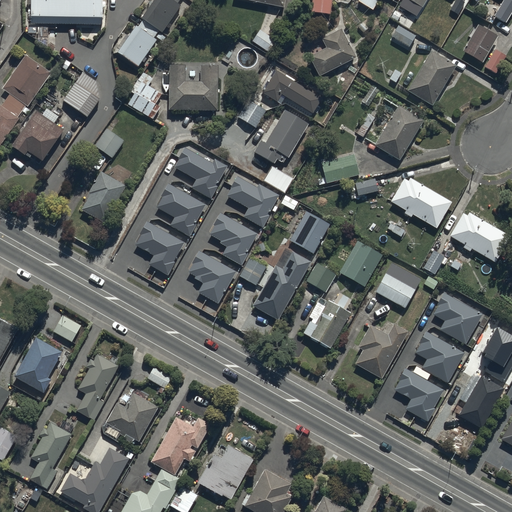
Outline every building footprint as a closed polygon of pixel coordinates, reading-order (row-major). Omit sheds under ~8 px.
[(30,0),(31,27),(103,28),(102,0),(30,0)] [(156,0),(140,24),(142,25),(137,32),(134,30),(116,56),(137,71),(142,65),(144,67),(150,58),(148,57),(158,43),(162,45),(166,39),(162,37),(181,9),(178,7),(182,0),(156,0)] [(233,0),(233,1),(284,10),(285,0),(233,0)] [(332,0),(312,0),(311,16),(331,18),(332,0)] [(428,0),(404,0),(423,10),(428,0)] [(511,16),(511,0),(500,0),(505,2),(494,21),(506,28),(511,16)] [(415,39),(398,29),(391,40),(408,51),(415,39)] [(498,41),(478,30),(463,55),(483,66),(498,41)] [(275,43),(259,33),(252,45),(268,55),(275,43)] [(356,62),(340,33),(321,43),(326,52),(309,61),(319,80),(356,62)] [(506,60),(494,53),(483,71),(495,78),(506,60)] [(455,68),(430,55),(407,96),(433,110),(455,68)] [(51,77),(26,59),(3,92),(10,97),(1,110),(0,108),(0,150),(20,123),(18,121),(22,114),(27,118),(31,113),(27,111),(51,77)] [(168,86),(168,113),(218,114),(218,68),(201,68),(201,86),(185,85),(185,69),(169,69),(169,71),(165,71),(165,86),(168,86)] [(83,74),(62,103),(88,122),(101,105),(96,83),(83,74)] [(154,81),(143,74),(130,94),(134,97),(128,107),(152,122),(159,109),(156,107),(162,97),(149,89),(154,81)] [(285,80),(275,74),(261,95),(276,105),(278,102),(282,104),(285,99),(313,117),(321,104),(293,85),(295,83),(287,77),(285,80)] [(266,114),(248,102),(236,120),(255,132),(266,114)] [(424,125),(398,109),(374,149),(399,165),(424,125)] [(310,128),(285,112),(277,124),(274,122),(252,155),(273,168),(276,164),(282,167),(286,162),(287,163),(310,128)] [(43,119),(36,115),(12,152),(25,161),(29,156),(44,166),(65,135),(54,128),(59,121),(47,113),(43,119)] [(374,120),(367,117),(356,136),(363,139),(374,120)] [(124,143),(106,131),(93,151),(111,163),(124,143)] [(214,162),(212,166),(184,151),(178,162),(179,163),(174,171),(196,183),(191,191),(211,202),(218,190),(216,189),(227,169),(214,162)] [(354,158),(321,166),(326,187),(359,178),(354,158)] [(270,169),(262,184),(285,197),(293,182),(270,169)] [(90,198),(81,214),(104,227),(125,189),(99,174),(87,196),(90,198)] [(374,179),(354,184),(358,200),(378,196),(374,179)] [(259,187),(257,191),(236,180),(230,191),(230,192),(226,200),(248,212),(243,220),(263,231),(270,219),(268,218),(279,198),(259,187)] [(403,182),(391,205),(404,212),(402,216),(411,221),(412,218),(436,231),(451,204),(410,182),(408,185),(403,182)] [(195,227),(206,208),(167,187),(160,199),(162,200),(156,210),(175,220),(169,230),(189,241),(197,228),(195,227)] [(289,243),(313,257),(330,228),(306,214),(289,243)] [(246,256),(257,237),(220,216),(212,229),(214,230),(209,238),(221,244),(220,246),(226,250),(222,258),(241,269),(248,257),(246,256)] [(462,217),(449,240),(464,248),(463,251),(470,255),(471,253),(495,266),(509,240),(469,217),(467,220),(462,217)] [(174,265),(184,246),(146,225),(139,237),(141,238),(135,249),(153,259),(148,268),(168,279),(175,266),(174,265)] [(404,233),(389,226),(386,232),(401,239),(404,233)] [(383,260),(356,244),(338,276),(365,291),(383,260)] [(218,307),(236,275),(199,254),(192,266),(193,267),(188,276),(196,280),(194,282),(203,287),(198,296),(218,307)] [(444,261),(432,254),(422,272),(434,279),(444,261)] [(278,324),(310,266),(292,256),(282,274),(275,270),(253,310),(278,324)] [(266,270),(248,260),(238,278),(256,288),(266,270)] [(336,277),(315,266),(297,298),(315,308),(317,305),(323,295),(325,296),(336,277)] [(420,283),(390,267),(374,294),(405,311),(420,283)] [(438,308),(433,318),(444,324),(439,334),(466,348),(482,318),(442,296),(437,307),(438,308)] [(330,353),(350,316),(345,314),(351,303),(339,297),(334,307),(328,304),(325,310),(317,305),(315,308),(315,309),(308,320),(312,322),(303,338),(330,353)] [(0,358),(19,324),(0,314),(0,358)] [(64,315),(54,333),(73,343),(82,325),(64,315)] [(511,335),(497,327),(482,355),(492,360),(485,372),(503,382),(511,366),(511,335)] [(381,382),(407,336),(394,328),(388,338),(370,328),(358,351),(362,354),(355,368),(381,382)] [(63,349),(37,334),(15,373),(45,391),(53,376),(49,374),(63,349)] [(464,356),(424,334),(418,345),(421,346),(415,357),(426,363),(421,371),(448,386),(464,356)] [(109,358),(98,351),(94,358),(91,356),(87,364),(91,366),(79,387),(86,391),(77,407),(96,417),(105,400),(100,397),(119,363),(118,362),(121,358),(112,353),(109,358)] [(147,377),(161,385),(158,389),(161,391),(164,386),(165,387),(173,374),(154,364),(147,377)] [(443,393),(404,372),(398,383),(399,384),(394,394),(410,403),(405,412),(428,425),(435,412),(434,412),(443,393)] [(505,392),(481,379),(457,420),(480,434),(505,392)] [(0,409),(11,390),(0,383),(0,409)] [(159,404),(133,389),(125,403),(118,399),(106,420),(121,428),(120,431),(124,434),(123,436),(132,441),(135,436),(139,439),(159,404)] [(182,417),(176,413),(151,458),(175,472),(184,456),(190,459),(196,448),(190,445),(192,442),(197,445),(211,421),(198,414),(195,420),(183,414),(182,417)] [(53,466),(72,431),(70,430),(73,424),(64,419),(61,425),(52,420),(48,427),(45,425),(41,433),(43,434),(32,455),(39,459),(29,477),(48,487),(58,469),(53,466)] [(511,423),(501,444),(511,449),(511,423)] [(17,433),(0,424),(0,455),(4,458),(17,433)] [(231,496),(254,456),(229,442),(225,448),(218,444),(199,479),(223,493),(224,491),(231,496)] [(96,511),(97,511),(129,456),(109,445),(100,462),(95,459),(86,476),(82,476),(71,470),(60,489),(85,503),(84,505),(96,511)] [(186,511),(198,492),(180,481),(182,478),(162,466),(147,492),(140,489),(132,491),(120,511),(159,511),(163,505),(165,506),(168,502),(185,511),(186,511)] [(291,483),(265,468),(251,493),(249,492),(242,505),(255,511),(283,511),(294,493),(288,490),(291,483)] [(16,490),(9,502),(21,508),(28,497),(16,490)] [(346,511),(349,507),(324,492),(315,508),(312,507),(308,511),(346,511)]
